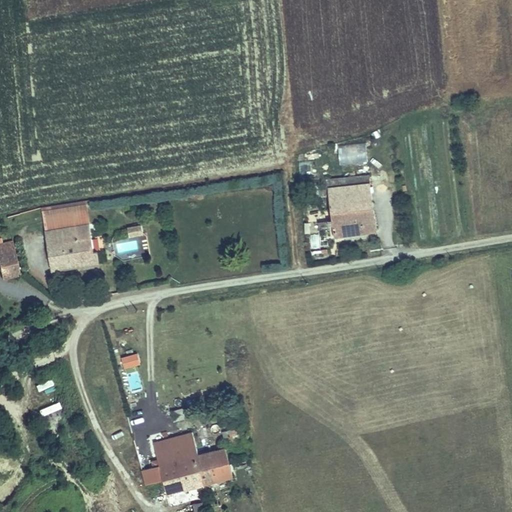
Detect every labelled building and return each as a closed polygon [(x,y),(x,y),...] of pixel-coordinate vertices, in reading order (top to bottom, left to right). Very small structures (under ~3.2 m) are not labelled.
[(337,144),(338,164),(367,163),(366,143),(337,144)] [(341,181),(342,192),(366,190),(364,179),(341,181)] [(326,211),(355,207),(368,206),(366,190),(342,192),(324,195),(326,211)] [(39,229),(81,221),(78,206),(36,214),(39,229)] [(355,207),(357,219),(369,217),(368,206),(355,207)] [(357,219),(355,207),(326,211),(330,239),(371,234),(369,217),(357,219)] [(86,252),(81,221),(39,229),(45,269),(94,261),(92,251),(86,252)] [(146,225),(127,226),(127,239),(117,239),(117,257),(146,257),(146,225)] [(0,271),(13,269),(9,251),(4,252),(2,244),(0,244),(0,271)] [(137,373),(128,375),(131,391),(141,389),(137,373)] [(31,381),(25,384),(33,402),(38,400),(31,381)] [(172,421),(185,420),(184,409),(171,410),(172,421)] [(188,454),(197,490),(247,478),(241,452),(213,459),(207,436),(167,446),(171,459),(188,454)] [(174,473),(180,495),(197,490),(188,454),(171,459),(174,473)] [(159,477),(164,499),(180,495),(174,473),(159,477)]
